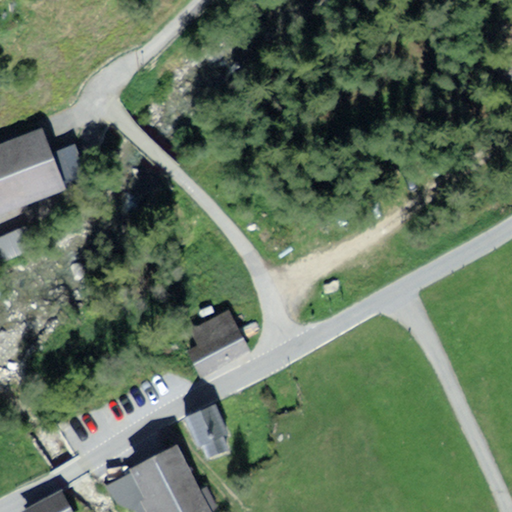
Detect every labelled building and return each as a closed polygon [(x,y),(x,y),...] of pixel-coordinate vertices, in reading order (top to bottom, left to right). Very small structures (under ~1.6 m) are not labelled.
[(34,138),(0,153),(0,225),(61,199),(34,138)] [(198,337),(186,343),(207,382),(257,355),(231,307),(193,327),(198,337)] [(210,411),(183,423),(196,454),(205,450),(210,462),(221,457),(215,443),(223,440),(210,411)] [(208,511),(176,450),(117,480),(134,511),(208,511)] [(68,511),(61,496),(30,511),(68,511)]
